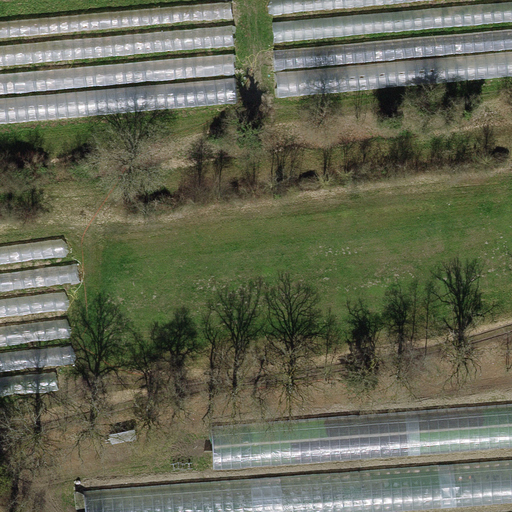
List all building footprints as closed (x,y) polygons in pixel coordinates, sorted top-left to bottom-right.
[(511,0),(264,0),(272,100),(511,77),(511,0)] [(230,1),(0,19),(0,122),(234,101),(230,1)] [(77,280),(71,236),(0,245),(0,392),(50,387),(45,367),(65,362),(57,312),(75,310),(68,281),(77,280)] [(511,403),(208,428),(210,469),(511,446),(511,403)] [(511,459),(79,492),(80,511),(369,511),(511,501),(511,459)]
